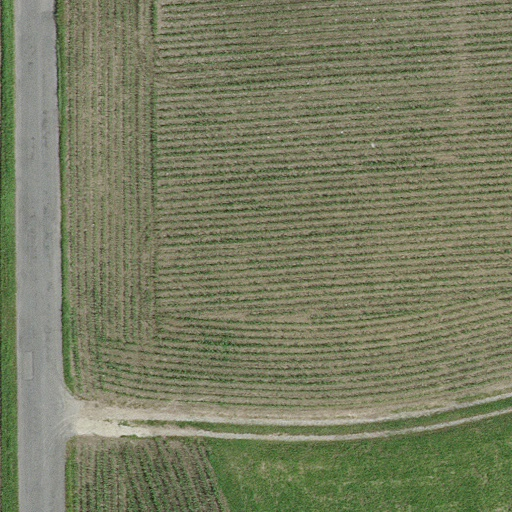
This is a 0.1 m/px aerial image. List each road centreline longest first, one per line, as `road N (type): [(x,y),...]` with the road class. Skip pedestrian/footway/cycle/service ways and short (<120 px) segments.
road 1 (tertiary): [(31,0),(39,511)]
road 2 (track): [(511,394),(368,427),(37,410)]
